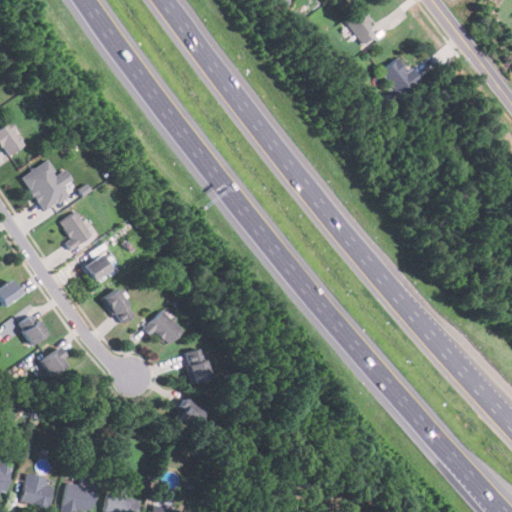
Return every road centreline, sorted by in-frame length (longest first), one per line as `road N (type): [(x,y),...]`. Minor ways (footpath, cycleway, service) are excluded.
road 1 (motorway): [(85,0),(260,230),(503,511)]
road 2 (motorway): [(401,297),(163,0)]
road 3 (residential): [(133,380),(93,341),(0,207)]
road 4 (motorway): [(511,420),(401,297)]
road 5 (tertiary): [(436,0),(511,98)]
